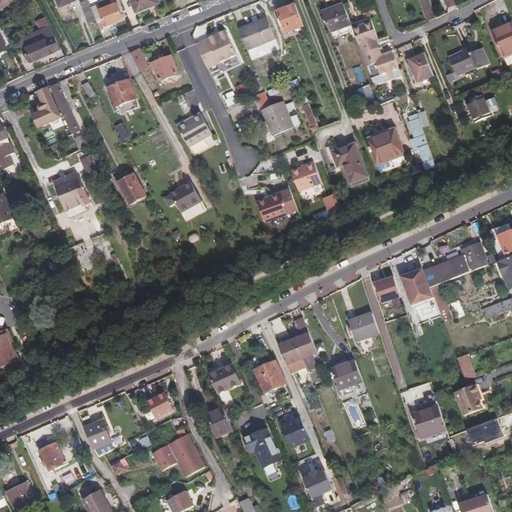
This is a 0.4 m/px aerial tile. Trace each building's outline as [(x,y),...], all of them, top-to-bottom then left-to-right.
[(130,0),(131,2),(132,4),(135,13),(159,4),(157,0),(130,0)] [(435,17),(429,0),(421,0),(429,20),(435,17)] [(444,0),(447,8),(457,5),(455,0),(444,0)] [(116,1),(92,11),(99,27),(122,17),(116,1)] [(330,32),(351,24),(343,4),(321,12),(330,32)] [(304,26),(295,5),(277,11),(285,33),(304,26)] [(266,19),(238,31),(246,50),(248,49),(273,39),(275,38),(266,19)] [(371,20),(352,27),(362,54),(369,51),(369,43),(374,41),(376,44),(377,44),(376,40),(378,40),(371,20)] [(511,53),(511,22),(511,23),(497,29),(497,28),(490,31),(502,58),(511,53)] [(23,39),(26,46),(54,36),(50,28),(23,39)] [(225,32),(196,45),(207,69),(236,56),(225,32)] [(31,60),(60,48),(54,36),(26,46),(31,60)] [(369,51),(362,54),(366,65),(375,62),(381,76),(399,69),(392,51),(392,50),(382,54),(377,44),(376,44),(374,41),(369,43),(369,51)] [(462,69),(464,73),(476,67),(478,71),(490,66),(483,50),(476,53),(472,45),(464,49),(466,53),(452,59),(457,71),(462,69)] [(130,54),(139,71),(147,67),(138,49),(130,54)] [(433,74),(424,53),(408,59),(417,81),(433,74)] [(173,55),(152,64),(159,81),(180,72),(173,55)] [(129,80),(108,89),(115,108),(137,100),(129,80)] [(87,82),(82,85),(88,97),(93,94),(87,82)] [(78,125),(72,112),(73,112),(59,83),(50,87),(70,129),(78,125)] [(302,83),(271,95),(274,101),(304,89),(302,83)] [(45,110),(46,109),(55,105),(47,89),(38,93),(41,100),(38,102),(39,105),(39,107),(39,109),(40,110),(41,111),(43,111),(45,111),(45,110)] [(483,95),(466,101),(474,121),(490,115),(483,95)] [(228,107),(236,103),(233,97),(225,100),(228,107)] [(310,103),(308,97),(299,101),(301,107),(310,103)] [(266,107),(271,118),(288,111),(286,108),(284,101),(266,107)] [(319,126),(310,103),(301,107),(302,110),(304,109),(312,128),(319,126)] [(271,118),(266,107),(260,109),(261,111),(264,120),(271,118)] [(271,118),(264,120),(270,136),(294,127),(288,111),(271,118)] [(422,111),(417,113),(418,114),(421,124),(425,123),(422,111)] [(192,121),(177,129),(187,148),(211,135),(199,114),(190,118),(192,121)] [(420,173),(435,166),(421,124),(418,114),(409,117),(412,125),(410,126),(414,136),(415,138),(409,140),(420,173)] [(50,115),(39,120),(45,132),(55,127),(50,115)] [(175,126),(177,129),(192,121),(190,118),(175,126)] [(120,124),(114,127),(121,141),(127,138),(120,124)] [(382,129),(382,131),(367,136),(375,158),(390,153),(391,154),(404,150),(395,124),(382,129)] [(205,142),(193,148),(196,153),(208,147),(205,142)] [(367,178),(355,145),(338,151),(338,154),(333,156),(337,169),(344,167),(350,184),(367,178)] [(96,178),(95,175),(87,160),(81,162),(90,181),(96,178)] [(290,171),(298,191),(321,182),(314,162),(304,166),(300,167),(290,171)] [(79,180),(76,174),(64,179),(66,183),(73,180),(74,182),(79,180)] [(134,175),(118,183),(130,206),(145,197),(134,175)] [(66,183),(64,179),(53,184),(67,213),(85,205),(79,193),(84,190),(79,180),(74,182),(73,180),(66,183)] [(191,183),(171,195),(180,213),(201,202),(191,183)] [(261,196),(262,200),(289,190),(288,187),(261,196)] [(90,202),(84,190),(79,193),(85,205),(90,202)] [(264,222),(298,211),(289,190),(262,200),(257,202),(264,222)] [(342,212),(334,193),(323,197),(330,217),(342,212)] [(3,194),(0,195),(0,222),(13,217),(3,194)] [(508,224),(496,229),(505,253),(511,250),(511,230),(511,231),(508,224)] [(25,227),(18,230),(24,242),(30,239),(25,227)] [(490,231),(493,238),(500,255),(505,253),(496,229),(490,231)] [(500,255),(493,238),(491,239),(498,256),(500,255)] [(100,244),(105,255),(111,252),(106,241),(100,244)] [(487,258),(481,242),(464,249),(470,265),(487,258)] [(188,263),(182,252),(177,254),(183,266),(188,263)] [(455,276),(469,271),(467,265),(453,270),(455,276)] [(409,272),(402,275),(411,303),(418,301),(425,298),(432,295),(423,267),(416,270),(409,272)] [(438,283),(452,278),(448,267),(434,272),(438,283)] [(398,287),(393,273),(378,279),(383,293),(398,287)] [(426,276),(428,280),(430,287),(435,284),(432,274),(426,276)] [(439,285),(431,288),(432,291),(444,323),(452,320),(439,285)] [(487,318),(511,308),(511,299),(484,311),(487,318)] [(451,304),(457,318),(465,315),(459,301),(451,304)] [(380,334),(373,314),(351,322),(357,342),(380,334)] [(317,354),(302,317),(294,320),(298,330),(300,330),(302,334),(286,342),(283,337),(276,340),(291,376),(306,368),(308,372),(318,367),(313,355),(317,354)] [(4,331),(12,347),(14,346),(7,330),(4,331)] [(298,330),(283,337),(286,342),(302,334),(300,330),(298,330)] [(0,367),(17,359),(12,347),(4,331),(0,333),(0,367)] [(39,356),(35,348),(24,354),(27,361),(39,356)] [(466,356),(457,359),(465,381),(474,378),(466,356)] [(275,362),(254,371),(264,394),(285,384),(275,362)] [(363,383),(355,362),(332,371),(340,392),(363,383)] [(217,393),(240,384),(233,366),(218,371),(216,366),(207,369),(217,393)] [(486,408),(478,384),(455,393),(464,416),(486,408)] [(164,395),(147,404),(156,420),(174,411),(164,395)] [(440,418),(436,406),(424,410),(412,414),(420,436),(431,432),(443,429),(439,420),(440,418)] [(233,429),(223,407),(207,414),(217,436),(233,429)] [(290,448),(309,440),(299,416),(292,419),(293,422),(287,425),(281,428),(290,448)] [(175,428),(181,425),(177,417),(171,420),(175,428)] [(105,420),(86,428),(94,449),(114,441),(105,420)] [(325,433),(329,443),(336,440),(332,430),(325,433)] [(475,430),(467,431),(470,444),(477,442),(475,430)] [(266,431),(244,440),(249,453),(254,451),(262,470),(280,462),(266,431)] [(458,434),(448,437),(454,455),(464,452),(458,434)] [(139,440),(143,449),(152,445),(148,436),(139,440)] [(206,470),(188,437),(154,455),(163,474),(179,466),(186,480),(206,470)] [(57,444),(41,452),(50,471),(67,463),(57,444)] [(121,465),(112,469),(117,477),(125,472),(121,465)] [(316,473),(323,470),(321,466),(300,475),(302,479),(310,476),(310,475),(316,472),(316,473)] [(310,476),(302,479),(311,499),(332,490),(323,470),(316,473),(316,472),(310,475),(310,476)] [(70,473),(62,477),(66,484),(74,480),(70,473)] [(27,485),(12,492),(19,508),(35,500),(27,485)] [(112,511),(101,492),(83,502),(89,511),(112,511)] [(188,495),(170,505),(173,511),(191,511),(196,510),(188,495)] [(463,511),(494,511),(489,496),(461,506),(463,511)] [(255,511),(250,498),(241,502),(244,511),(255,511)]
